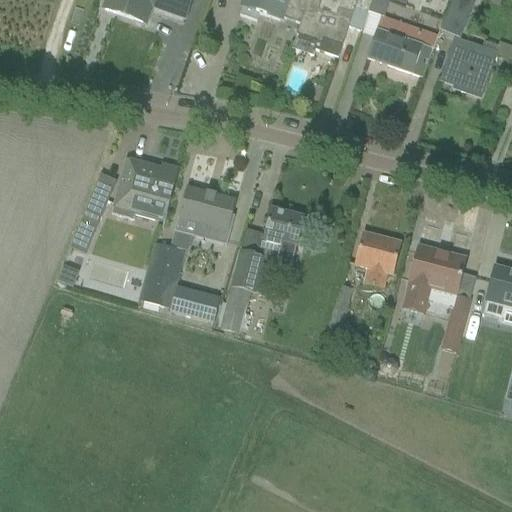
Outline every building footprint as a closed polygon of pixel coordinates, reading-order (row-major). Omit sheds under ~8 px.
[(184,22),(192,0),(106,0),(102,12),(145,27),(152,7),(162,10),(160,14),(184,22)] [(245,0),(239,19),(256,24),(258,17),(279,24),(280,20),(290,23),(300,27),(296,38),(304,14),(315,17),(321,0),(245,0)] [(297,38),(296,43),(314,49),(312,53),(337,61),(347,31),(360,36),(367,15),(368,15),(373,0),(356,0),(356,2),(351,0),(341,0),(340,5),(325,0),(321,0),(315,17),(304,14),(296,38),(297,38)] [(373,0),(368,15),(381,20),(388,0),(373,0)] [(452,0),(440,33),(459,40),(475,0),(452,0)] [(381,20),(374,41),(366,62),(422,81),(436,39),(381,20)] [(461,90),(460,94),(479,100),(494,57),(454,44),(441,83),(461,90)] [(164,225),(173,191),(178,172),(160,167),(159,171),(125,162),(112,211),(164,225)] [(186,191),(174,234),(226,249),(234,219),(231,219),(235,204),(186,191)] [(80,225),(96,231),(108,204),(92,197),(80,225)] [(275,267),(290,271),(296,247),(303,221),(286,217),(287,213),(275,210),(274,214),(270,213),(265,232),(260,251),(278,256),(275,267)] [(369,271),(365,287),(383,291),(387,275),(391,277),(394,266),(399,247),(363,237),(358,257),(355,267),(369,271)] [(138,304),(169,313),(185,254),(154,246),(138,304)] [(403,311),(422,316),(430,290),(455,297),(459,283),(464,263),(417,251),(409,284),(410,284),(403,311)] [(231,290),(254,296),(264,259),(240,253),(231,290)] [(483,313),(481,319),(497,323),(498,317),(500,318),(502,311),(511,313),(511,275),(493,270),(483,313)] [(320,354),(332,358),(351,292),(338,288),(320,354)] [(176,290),(169,316),(212,327),(219,301),(176,290)] [(221,331),(240,336),(248,304),(229,299),(221,331)] [(445,334),(459,337),(468,304),(454,300),(445,334)]
